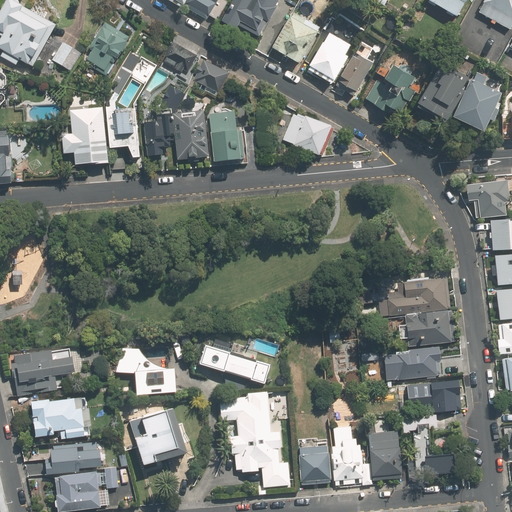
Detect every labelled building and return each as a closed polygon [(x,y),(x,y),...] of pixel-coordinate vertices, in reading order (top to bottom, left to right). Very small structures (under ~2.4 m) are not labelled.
[(0,49),(0,50),(0,57),(11,64),(14,58),(29,67),(49,33),(54,24),(13,0),(9,0),(8,2),(5,0),(4,0),(0,7),(0,49)] [(185,0),(183,5),(205,18),(214,0),(185,0)] [(232,0),(221,21),(234,28),(238,21),(260,33),(267,20),(269,20),(271,16),(272,17),(279,6),(282,7),(286,0),(232,0)] [(431,0),(458,15),(466,0),(431,0)] [(511,0),(484,0),(484,1),(485,1),(481,10),(509,26),(511,20),(511,0)] [(321,25),(302,14),(300,19),(291,15),(274,45),(302,61),(319,30),(318,29),(321,25)] [(105,23),(89,50),(92,52),(85,64),(106,76),(129,38),(105,23)] [(330,31),(308,68),(331,81),(353,44),(330,31)] [(367,57),(373,46),(362,40),(356,51),(355,51),(336,84),(354,94),(373,61),(367,57)] [(62,42),(52,60),(60,65),(71,47),(62,42)] [(197,56),(171,42),(163,57),(166,58),(164,61),(182,71),(183,68),(188,71),(197,56)] [(118,96),(139,60),(129,54),(108,90),(118,96)] [(448,118),(466,86),(463,84),(470,73),(445,58),(419,101),(421,102),(419,105),(444,120),(446,116),(448,118)] [(227,73),(203,60),(193,77),(217,90),(227,73)] [(376,81),(365,99),(396,117),(406,101),(408,102),(413,92),(407,88),(414,77),(410,75),(410,74),(410,73),(410,71),(409,70),(409,69),(408,68),(407,67),(406,66),(405,65),(403,65),(402,65),(401,65),(400,66),(399,66),(397,67),(392,65),(381,84),(376,81)] [(473,77),(455,114),(485,128),(490,117),(494,119),(502,100),(499,99),(502,91),(483,82),(487,73),(478,69),(474,77),(473,77)] [(106,162),(101,105),(68,108),(71,131),(60,132),(62,153),(73,152),(74,165),(106,162)] [(131,158),(138,157),(134,106),(104,108),(108,148),(126,147),(131,158)] [(140,112),(144,156),(160,155),(160,148),(167,147),(167,142),(168,142),(168,140),(169,140),(168,130),(167,130),(165,109),(140,112)] [(208,111),(212,160),(245,157),(243,128),(235,129),(233,109),(208,111)] [(203,111),(172,114),(177,159),(207,156),(203,111)] [(320,155),(331,129),(292,112),(281,139),(320,155)] [(0,183),(12,183),(8,135),(0,136),(0,183)] [(510,198),(508,178),(468,183),(469,198),(475,197),(477,216),(506,213),(505,204),(501,204),(501,199),(510,198)] [(511,215),(491,218),(494,247),(511,245),(511,215)] [(511,250),(496,252),(497,264),(492,265),(493,274),(498,274),(499,284),(511,282),(511,250)] [(381,313),(387,312),(387,313),(445,308),(445,307),(449,306),(447,278),(443,278),(442,277),(397,281),(398,291),(389,291),(380,300),(381,313)] [(511,284),(498,286),(501,317),(511,315),(511,284)] [(454,341),(450,310),(402,315),(403,324),(395,326),(396,338),(405,337),(406,346),(454,341)] [(495,338),(497,353),(511,351),(511,321),(498,323),(500,338),(495,338)] [(204,344),(199,363),(263,382),(269,364),(204,344)] [(134,370),(138,394),(176,389),(175,365),(160,364),(153,360),(148,356),(144,352),(140,347),(122,346),(115,368),(134,370)] [(16,360),(11,361),(15,395),(55,390),(53,375),(71,372),(68,356),(51,359),(50,349),(15,353),(16,360)] [(385,353),(387,379),(436,374),(434,349),(385,353)] [(454,377),(427,380),(427,381),(414,382),(417,413),(430,412),(430,411),(462,408),(461,391),(455,392),(454,377)] [(266,416),(264,391),(250,392),(250,395),(232,397),(232,402),(219,403),(221,420),(235,419),(237,435),(228,436),(230,452),(234,452),(235,469),(240,468),(241,471),(257,470),(256,467),(264,466),(266,484),(290,482),(288,460),(277,461),(273,416),(266,416)] [(82,409),(81,396),(30,401),(34,438),(51,437),(50,430),(58,429),(59,436),(85,433),(84,425),(90,425),(88,408),(82,409)] [(170,407),(128,420),(142,464),(184,451),(170,407)] [(425,454),(424,446),(428,445),(426,422),(415,423),(415,432),(410,432),(414,473),(421,472),(421,475),(458,472),(456,451),(425,454)] [(338,446),(334,446),(337,480),(337,484),(364,482),(364,484),(373,483),(370,462),(363,463),(360,425),(336,427),(338,446)] [(399,430),(368,433),(373,475),(374,479),(402,477),(401,472),(403,472),(399,430)] [(298,454),(301,485),(329,482),(327,452),(325,452),(324,445),(315,446),(314,440),(306,441),(306,447),(300,447),(300,454),(298,454)] [(43,463),(44,474),(75,470),(75,467),(97,465),(95,442),(54,445),(55,449),(48,450),(50,462),(43,463)] [(116,484),(114,464),(102,465),(102,471),(97,472),(54,476),(57,510),(100,506),(100,502),(104,502),(103,485),(101,485),(101,480),(104,479),(105,485),(116,484)]
